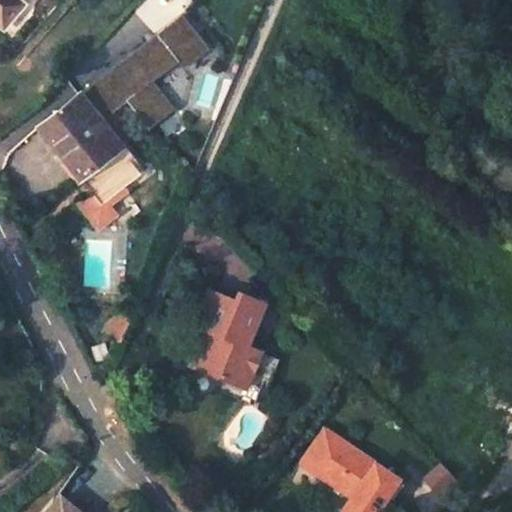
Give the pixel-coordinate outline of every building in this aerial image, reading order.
[(0,0),(0,17),(16,0),(0,0)] [(71,86),(32,113),(91,197),(99,209),(103,206),(136,180),(90,114),(118,94),(139,124),(165,106),(144,76),(181,49),(186,57),(213,38),(189,3),(71,86)] [(99,209),(91,197),(77,207),(94,232),(112,220),(103,206),(99,209)] [(239,348),(258,304),(234,293),(228,306),(221,303),(222,298),(204,291),(188,327),(202,333),(199,340),(194,342),(187,358),(212,368),(208,378),(238,390),(254,355),(239,348)] [(257,398),(273,363),(254,355),(238,390),(257,398)] [(367,511),(391,477),(319,428),(297,461),(345,493),(335,510),(337,511),(367,511)] [(69,511),(47,495),(34,511),(69,511)]
